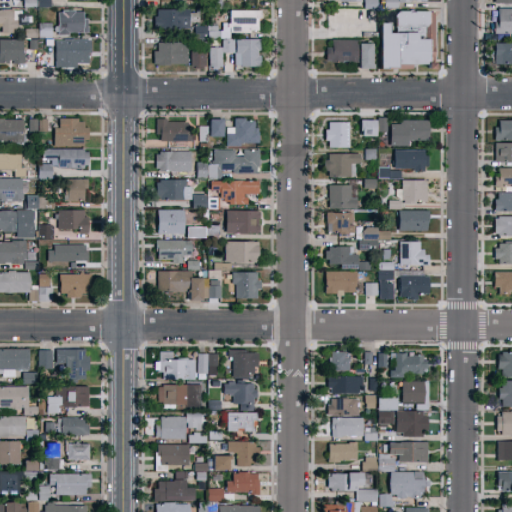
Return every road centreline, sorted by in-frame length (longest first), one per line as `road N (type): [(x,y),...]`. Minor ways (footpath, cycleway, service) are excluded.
road 1 (residential): [(0,324),(511,323)]
road 2 (residential): [(292,511),(292,0)]
road 3 (residential): [(121,511),(122,116)]
road 4 (residential): [(461,511),(462,118)]
road 5 (residential): [(144,94),(438,93)]
road 6 (residential): [(487,91),(464,69),(443,79),(438,93),(443,108),(462,118),(483,107),(487,91)]
road 7 (residential): [(122,68),(108,72),(98,92),(102,106),(122,116),(144,96),(142,80),(122,68)]
